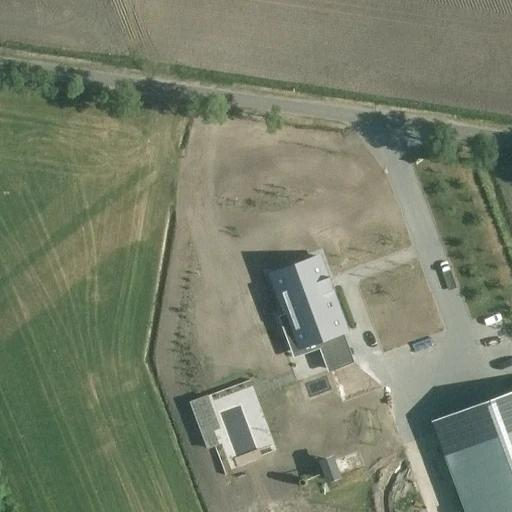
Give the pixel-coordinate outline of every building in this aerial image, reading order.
[(280,318),(287,337),(293,335),(299,349),(319,342),(346,332),(318,257),(271,274),(286,315),(280,318)] [(402,298),(431,290),(422,260),(393,268),(402,298)] [(422,315),(391,328),(401,352),(432,339),(422,315)] [(331,357),(340,377),(357,370),(348,349),(331,357)] [(511,511),(511,391),(432,421),(465,511),(511,511)]
